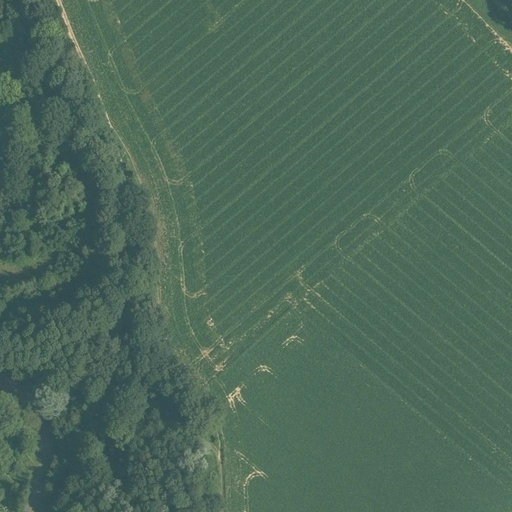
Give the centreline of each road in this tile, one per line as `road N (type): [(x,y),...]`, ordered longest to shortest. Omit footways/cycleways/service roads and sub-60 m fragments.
road 1 (track): [(53,0),(116,150),(136,268)]
road 2 (unclassified): [(75,511),(137,379),(136,268)]
road 3 (track): [(225,511),(219,449),(172,420),(137,379)]
road 4 (unclassified): [(0,381),(26,400),(42,433),(42,471),(29,511)]
